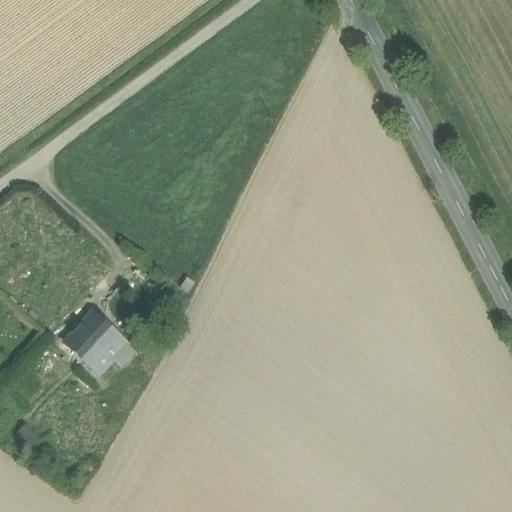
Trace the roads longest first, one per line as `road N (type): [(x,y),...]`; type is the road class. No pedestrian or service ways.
road 1 (unclassified): [(511,305),(347,0)]
road 2 (track): [(251,0),(0,186)]
